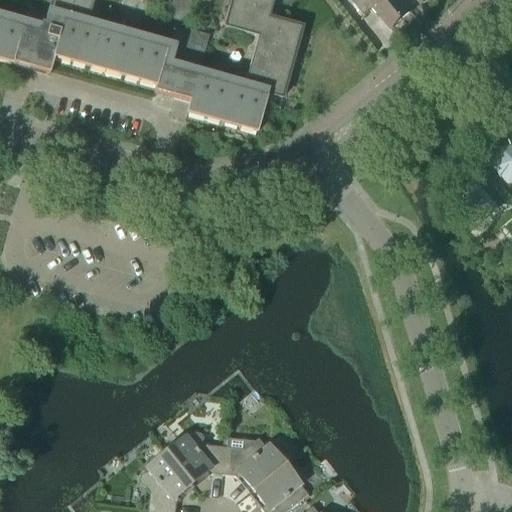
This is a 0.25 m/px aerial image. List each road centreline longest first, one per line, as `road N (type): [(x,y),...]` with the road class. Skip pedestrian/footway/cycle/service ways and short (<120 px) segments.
road 1 (residential): [(465,496),(401,271),(316,151)]
road 2 (tertiary): [(316,151),(252,181),(191,185),(0,130)]
road 3 (tertiary): [(499,0),(316,151)]
